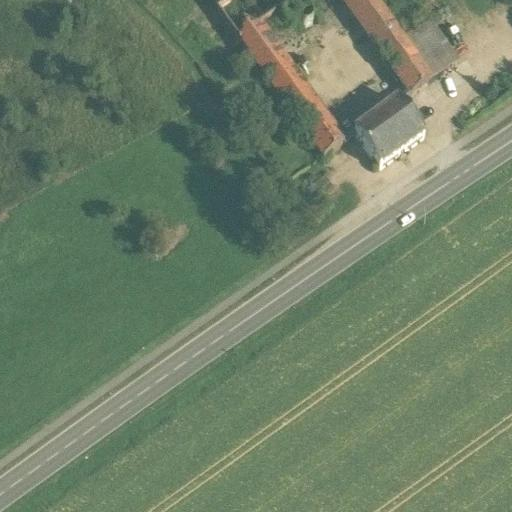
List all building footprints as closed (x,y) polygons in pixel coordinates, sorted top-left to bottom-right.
[(232,0),(216,12),(239,44),(259,29),(299,0),(232,0)] [(403,45),(371,0),(340,0),(411,99),(431,84),(431,83),(403,45)] [(427,28),(403,45),(431,83),(455,66),(427,28)] [(259,29),(239,44),(323,161),(343,147),(259,29)] [(424,140),(398,105),(354,137),(379,172),(424,140)] [(334,189),(318,201),(325,211),(341,199),(334,189)]
